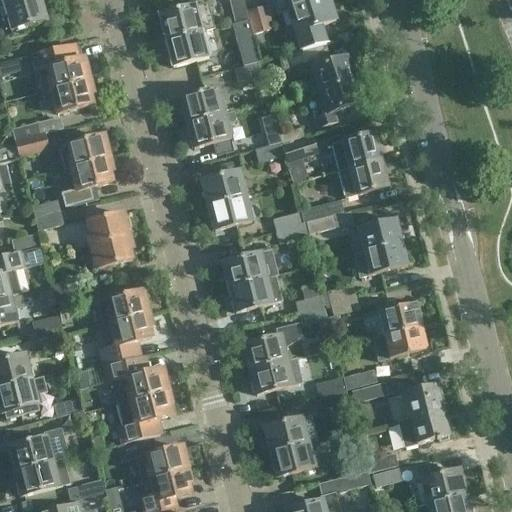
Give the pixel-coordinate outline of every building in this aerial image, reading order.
[(40,0),(37,0),(6,9),(6,8),(0,10),(0,18),(1,21),(9,18),(13,33),(47,23),(40,0)] [(3,0),(6,8),(6,9),(37,0),(3,0)] [(251,23),(248,14),(243,0),(228,0),(235,27),(251,23)] [(285,0),(290,13),(329,1),(328,0),(285,0)] [(329,1),(290,13),(303,53),(303,54),(328,47),(322,29),(336,24),(329,1)] [(160,17),(167,44),(206,34),(215,32),(208,5),(160,17)] [(248,14),(251,23),(254,37),(273,31),(267,8),(248,14)] [(206,34),(167,44),(174,70),(209,61),(209,60),(212,59),(206,34)] [(303,54),(303,53),(279,59),(283,74),(295,70),(298,78),(309,75),(316,97),(359,84),(355,70),(351,71),(348,62),(335,67),(328,47),(303,54)] [(260,66),(260,65),(257,51),(231,58),(235,72),(233,72),(260,66)] [(0,79),(23,74),(20,60),(0,65),(0,79)] [(52,94),(52,95),(87,86),(87,85),(90,84),(84,62),(49,71),(55,93),(52,94)] [(260,66),(233,72),(237,85),(264,77),(260,66)] [(364,98),(359,84),(316,97),(320,109),(313,112),(319,132),(337,126),(334,117),(339,115),(340,117),(347,115),(346,113),(363,108),(360,99),(364,98)] [(87,86),(52,95),(58,119),(93,110),(87,86)] [(183,102),(189,127),(225,118),(225,116),(228,114),(225,104),(222,103),(219,93),(183,102)] [(261,121),(269,149),(281,145),(274,117),(272,118),(261,121)] [(225,118),(189,127),(195,152),(232,143),(231,140),(234,138),(232,128),(228,128),(225,118)] [(15,147),(41,140),(38,125),(11,132),(15,147)] [(280,137),(283,147),(283,148),(305,140),(302,130),(280,137)] [(374,138),(343,145),(332,148),(339,174),(338,174),(338,175),(381,165),(374,138)] [(16,149),(18,158),(44,151),(41,140),(15,147),(16,149)] [(69,149),(75,172),(107,165),(107,164),(110,164),(104,141),(69,149)] [(283,152),(288,167),(315,158),(314,154),(316,153),(312,142),(283,152)] [(283,147),(255,154),(258,166),(284,159),(283,151),(282,148),(283,148),(283,147)] [(18,158),(16,149),(0,152),(0,167),(19,163),(18,158)] [(19,163),(0,167),(0,180),(22,175),(19,163)] [(107,165),(75,172),(72,173),(78,197),(113,188),(107,165)] [(381,165),(338,175),(345,202),(357,199),(388,192),(381,165)] [(203,184),(210,209),(246,200),(245,198),(249,196),(247,187),(242,186),(240,175),(203,184)] [(246,200),(210,209),(216,235),(252,226),(252,223),(255,220),(253,211),(248,210),(246,200)] [(35,224),(61,218),(58,203),(31,209),(35,224)] [(341,204),(300,214),(303,226),(303,225),(304,226),(344,217),(341,204)] [(303,225),(303,226),(301,226),(299,215),(272,222),(276,236),(304,229),(304,226),(303,225)] [(344,217),(304,226),(304,229),(307,239),(309,238),(335,232),(335,231),(348,228),(344,217)] [(38,234),(64,228),(61,218),(35,224),(38,234)] [(94,250),(126,242),(129,241),(124,218),(89,227),(94,250)] [(359,232),(365,256),(402,247),(396,223),(359,232)] [(307,239),(304,229),(276,236),(279,248),(305,241),(305,239),(307,239)] [(38,237),(11,243),(15,258),(20,256),(41,251),(38,237)] [(126,242),(94,250),(91,251),(97,274),(132,265),(126,242)] [(402,247),(365,256),(354,259),(360,282),(408,270),(402,247)] [(21,297),(16,275),(24,273),(20,256),(15,258),(0,261),(0,304),(24,298),(23,296),(21,297)] [(224,266),(230,291),(281,279),(281,278),(266,281),(270,278),(267,269),(263,267),(262,262),(266,261),(265,256),(224,266)] [(281,279),(230,291),(237,316),(273,307),(272,305),(276,302),(274,293),(272,293),(284,290),(281,279)] [(55,302),(82,295),(78,280),(52,287),(55,302)] [(327,297),(322,298),(325,308),(330,307),(330,308),(357,302),(353,288),(327,295),(327,297)] [(143,294),(108,303),(97,306),(103,330),(114,327),(146,319),(149,318),(143,294)] [(58,312),(84,305),(82,295),(55,302),(58,312)] [(24,298),(0,304),(0,330),(17,327),(13,313),(27,310),(24,298)] [(322,298),(320,298),(295,305),(298,319),(324,312),(323,309),(325,308),(322,298)] [(357,302),(330,308),(333,319),(360,313),(357,302)] [(380,316),(385,339),(423,331),(418,307),(380,316)] [(324,312),(298,319),(301,330),(327,323),(324,312)] [(35,340),(62,333),(58,318),(31,325),(35,340)] [(146,319),(114,327),(103,330),(99,331),(104,353),(100,354),(104,371),(131,364),(127,348),(152,342),(146,319)] [(245,349),(251,374),(288,365),(285,352),(301,341),(298,329),(277,334),(279,341),(245,349)] [(423,331),(385,339),(391,363),(428,354),(423,331)] [(38,350),(64,343),(62,333),(35,340),(38,350)] [(0,365),(0,392),(31,384),(25,359),(0,365)] [(163,372),(135,379),(131,364),(104,371),(108,386),(112,385),(118,408),(130,405),(166,396),(168,395),(163,372)] [(288,365),(251,374),(257,399),(294,390),(293,387),(297,384),(294,375),(290,374),(288,365)] [(101,369),(73,376),(79,401),(80,402),(85,401),(82,388),(104,383),(101,369)] [(374,373),(343,381),(342,380),(315,387),(322,412),(350,405),(347,394),(377,386),(374,373)] [(43,381),(31,384),(0,392),(0,414),(1,419),(2,418),(3,422),(21,418),(39,413),(38,408),(43,407),(40,397),(47,395),(43,381)] [(355,407),(387,399),(384,386),(352,394),(355,407)] [(438,388),(405,396),(401,398),(407,423),(412,422),(444,414),(443,408),(445,408),(442,395),(440,395),(438,388)] [(166,396),(130,405),(136,429),(125,431),(127,442),(161,434),(159,423),(172,420),(166,396)] [(53,408),(56,422),(84,415),(80,402),(79,401),(53,408)] [(412,422),(407,423),(400,425),(406,451),(418,448),(437,443),(437,445),(441,444),(442,446),(455,443),(451,430),(448,430),(444,414),(412,422)] [(84,415),(56,422),(59,434),(87,427),(84,415)] [(265,431),(272,456),(309,447),(311,443),(309,433),(305,433),(314,431),(311,420),(310,419),(265,431)] [(9,451),(16,476),(61,464),(61,463),(52,465),(46,441),(9,451)] [(309,447),(272,456),(279,482),(315,473),(315,470),(317,467),(315,457),(311,457),(309,447)] [(97,467),(124,460),(121,450),(95,457),(97,467)] [(148,459),(154,482),(186,474),(188,474),(183,451),(148,459)] [(368,477),(399,469),(395,456),(365,464),(364,462),(338,469),(344,494),(371,487),(368,477)] [(61,464),(16,476),(22,501),(59,491),(55,477),(64,474),(61,464)] [(376,491),(402,484),(399,471),(373,478),(376,491)] [(424,482),(430,508),(466,499),(460,473),(424,482)] [(186,474),(154,482),(142,485),(146,501),(141,503),(143,511),(175,511),(176,511),(174,502),(191,497),(186,474)] [(76,504),(103,497),(98,481),(72,488),(76,504)] [(295,511),(339,511),(335,495),(320,499),(321,505),(295,511)] [(78,511),(80,511),(105,506),(103,497),(76,504),(78,511)] [(469,511),(466,499),(430,508),(431,511),(469,511)]
